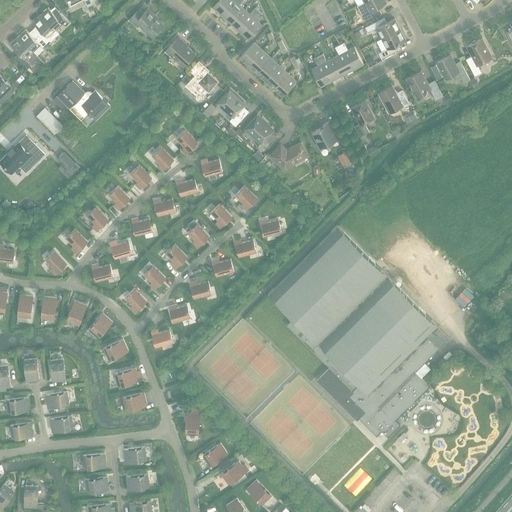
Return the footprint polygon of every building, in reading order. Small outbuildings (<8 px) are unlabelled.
[(91,0),(93,4),(96,10),(99,9),(94,0),(91,0)] [(222,15),(235,0),(219,0),(213,7),(222,15)] [(231,23),(244,9),(239,4),(242,0),(235,0),(222,15),(231,23)] [(384,0),(367,0),(364,2),(368,9),(366,10),(366,13),(362,15),(365,22),(381,13),(378,7),(386,3),(384,0)] [(239,31),(258,10),(255,7),(249,13),(244,9),(231,23),(239,31)] [(41,16),(55,31),(63,23),(65,25),(69,22),(61,13),(57,16),(49,8),(41,16)] [(153,16),(154,14),(147,8),(143,13),(138,9),(130,19),(137,26),(139,24),(152,36),(156,32),(159,32),(159,28),(163,24),(153,16)] [(258,10),(239,31),(249,40),(262,25),(257,20),(262,14),(258,10)] [(48,38),(55,31),(41,16),(34,23),(42,31),(38,35),(46,43),(50,40),(48,38)] [(381,38),(400,29),(394,18),(381,25),(379,20),(365,27),(367,32),(376,28),(381,38)] [(400,29),(381,38),(387,48),(378,53),(381,58),(395,51),(392,46),(405,39),(400,29)] [(46,43),(38,35),(35,38),(27,30),(19,37),(33,52),(40,45),(42,47),(46,43)] [(171,55),(183,66),(195,53),(183,42),(184,41),(178,36),(164,52),(169,57),(171,55)] [(25,59),(33,52),(19,37),(11,44),(19,53),(15,57),(23,65),(27,61),(25,59)] [(465,59),(474,76),(481,72),(477,65),(492,57),(482,38),(467,46),(472,56),(465,59)] [(249,65),(262,50),(254,42),(240,57),(249,65)] [(339,44),(352,70),(363,64),(354,46),(348,50),(344,42),(339,44)] [(342,75),(352,70),(339,44),(335,47),(339,54),(333,58),(342,75)] [(257,72),(271,58),(262,50),(249,65),(257,72)] [(342,75),(333,58),(326,61),(322,53),(318,56),(331,81),(342,75)] [(461,64),(456,66),(450,55),(437,62),(446,79),(453,74),(457,81),(461,78),(464,83),(470,80),(461,64)] [(320,86),(331,81),(318,56),(313,58),(317,66),(311,69),(320,86)] [(266,80),(279,65),(271,58),(257,72),(266,80)] [(206,69),(205,70),(202,67),(204,66),(198,60),(189,70),(194,75),(185,85),(196,95),(196,98),(198,100),(201,100),(203,98),(203,95),(207,91),(208,92),(211,89),(213,89),(213,87),(218,81),(206,69)] [(300,60),(292,63),(295,69),(299,67),(298,63),(301,62),(300,60)] [(430,67),(437,80),(442,77),(436,64),(430,67)] [(274,87),(287,73),(279,65),(266,80),(274,87)] [(434,80),(427,83),(420,70),(407,78),(412,89),(411,91),(413,94),(415,94),(416,96),(430,89),(435,100),(443,96),(434,80)] [(287,73),(274,87),(283,95),(296,81),(287,73)] [(0,75),(0,102),(0,103),(14,90),(0,75)] [(95,90),(88,96),(72,80),(57,95),(81,119),(89,111),(96,119),(110,105),(95,90)] [(402,90),(396,93),(392,85),(378,93),(389,112),(402,105),(403,107),(409,103),(402,90)] [(229,120),(235,126),(249,111),(243,106),(244,105),(229,91),(218,104),(232,117),(229,120)] [(353,126),(359,136),(369,131),(364,122),(373,118),(364,100),(351,107),(359,123),(353,126)] [(257,146),(263,151),(277,136),(271,131),(272,130),(257,117),(246,129),(260,142),(257,146)] [(320,149),(338,139),(328,121),(322,125),(324,127),(321,129),(320,128),(311,132),(320,149)] [(181,149),(186,154),(198,143),(185,130),(176,138),(184,147),(181,149)] [(8,152),(0,160),(0,161),(12,173),(24,161),(30,167),(44,153),(34,143),(26,150),(19,142),(13,147),(12,146),(7,151),(8,152)] [(284,168),(308,156),(301,142),(286,150),(280,144),(270,156),(275,160),(284,168)] [(157,166),(162,171),(173,159),(161,146),(152,155),(160,163),(157,166)] [(64,151),(57,158),(62,163),(68,169),(75,162),(69,156),(64,151)] [(219,159),(208,162),(207,159),(200,160),(205,176),(222,171),(219,159)] [(135,184),(140,189),(151,177),(139,165),(130,173),(138,182),(135,184)] [(194,179),(183,182),(182,178),(176,180),(181,196),(198,191),(194,179)] [(114,205),(118,210),(130,198),(117,185),(108,194),(116,202),(114,205)] [(241,205),(245,210),(257,198),(244,185),(235,195),(243,203),(241,205)] [(172,199),(161,201),(160,198),(154,199),(158,215),(175,211),(172,199)] [(215,223),(220,228),(232,216),(219,203),(210,212),(218,220),(215,223)] [(92,226),(96,231),(108,219),(96,206),(87,215),(95,223),(92,226)] [(149,219),(138,221),(137,218),(131,219),(135,235),(152,231),(149,219)] [(278,220),(267,222),(266,219),(260,220),(264,236),(281,232),(278,220)] [(193,243),(197,247),(209,236),(197,223),(188,232),(195,240),(193,243)] [(407,407),(410,410),(418,403),(415,400),(429,385),(420,377),(425,373),(419,367),(448,337),(337,226),(270,293),(295,318),(289,325),(332,367),(321,379),(357,415),(361,411),(369,420),(367,423),(375,431),(379,427),(388,436),(400,424),(395,420),(407,407)] [(71,248),(75,253),(87,241),(74,229),(66,237),(74,246),(71,248)] [(253,239),(242,242),(241,239),(234,240),(239,256),(256,252),(253,239)] [(128,241),(117,244),(116,240),(110,242),(115,258),(132,253),(128,241)] [(0,260),(13,262),(14,249),(3,248),(3,244),(0,243),(0,260)] [(171,264),(175,268),(187,256),(174,244),(165,253),(173,261),(171,264)] [(50,270),(55,275),(66,263),(54,250),(45,259),(53,267),(50,270)] [(230,259),(219,262),(218,258),(212,260),(216,276),(234,271),(230,259)] [(110,264),(99,267),(98,263),(91,265),(96,281),(113,276),(110,264)] [(149,285),(154,289),(165,277),(153,265),(144,274),(152,282),(149,285)] [(208,281),(197,284),(196,280),(190,282),(194,298),(211,293),(208,281)] [(130,308),(135,312),(146,301),(134,288),(125,297),(133,305),(130,308)] [(17,316),(30,317),(33,296),(20,294),(17,316)] [(41,317),(54,319),(56,297),(43,296),(41,317)] [(66,320),(78,325),(86,305),(74,300),(66,320)] [(187,305),(176,308),(175,304),(169,306),(173,322),(190,317),(187,305)] [(88,329),(98,337),(112,321),(102,313),(88,329)] [(169,329),(158,333),(157,329),(151,331),(155,347),(173,342),(169,329)] [(103,348),(109,359),(128,350),(123,339),(103,348)] [(24,360),(26,381),(39,380),(37,358),(24,360)] [(50,360),(52,381),(65,380),(63,358),(50,360)] [(0,365),(0,387),(10,386),(8,365),(0,365)] [(114,373),(118,386),(139,380),(135,367),(114,373)] [(45,394),(47,407),(69,404),(67,391),(45,394)] [(123,397),(126,410),(147,404),(144,392),(123,397)] [(6,399),(8,412),(29,409),(28,397),(6,399)] [(185,434),(198,434),(199,413),(186,412),(185,434)] [(50,418),(52,431),(73,427),(71,415),(50,418)] [(10,425),(12,438),(33,435),(31,422),(10,425)] [(202,455),(210,466),(227,453),(220,443),(202,455)] [(123,449),(125,462),(146,459),(145,446),(123,449)] [(83,455),(84,468),(105,466),(104,453),(83,455)] [(245,463),(242,465),(238,461),(221,473),(228,484),(249,469),(245,463)] [(126,476),(127,489),(149,486),(147,473),(126,476)] [(308,479),(314,486),(321,480),(314,473),(308,479)] [(86,479),(87,492),(109,489),(107,476),(86,479)] [(247,488),(262,504),(271,495),(256,479),(247,488)] [(0,488),(0,507),(2,508),(14,491),(4,483),(0,488)] [(24,507),(37,507),(38,486),(25,485),(24,507)] [(226,505),(230,511),(246,511),(237,498),(226,505)] [(129,503),(130,511),(151,511),(150,500),(129,503)] [(88,506),(89,511),(110,511),(110,503),(88,506)]
